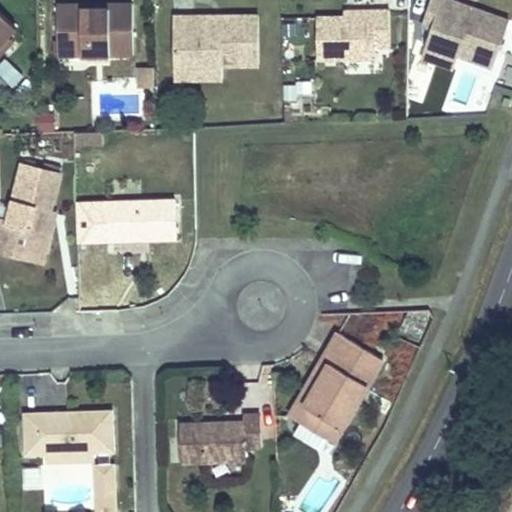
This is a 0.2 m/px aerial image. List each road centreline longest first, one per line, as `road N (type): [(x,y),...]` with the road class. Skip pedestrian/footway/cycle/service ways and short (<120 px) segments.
road 1 (secondary): [(511,264),(445,426),(397,511)]
road 2 (residential): [(188,347),(263,346),(296,326),(302,295),(269,267),(245,268),(214,317)]
road 3 (residential): [(146,511),(142,348)]
road 4 (residential): [(0,354),(142,348)]
